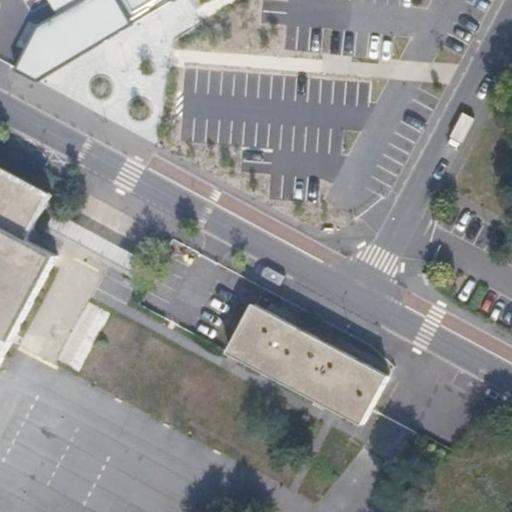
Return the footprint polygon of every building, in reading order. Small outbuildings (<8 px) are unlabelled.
[(52,0),(63,17),(43,28),(23,71),(45,85),(176,0),(52,0)] [(506,204),(511,193),(511,144),(490,132),(464,181),(506,204)] [(0,366),(58,258),(29,242),(53,196),(0,167),(0,366)] [(134,279),(144,260),(103,237),(55,212),(46,230),(92,256),(134,279)] [(111,314),(89,301),(56,360),(79,372),(111,314)] [(232,354),(365,424),(373,408),(389,378),(272,315),(256,306),(232,354)]
